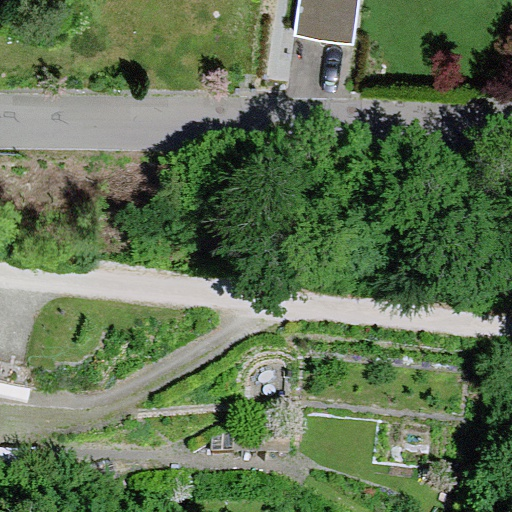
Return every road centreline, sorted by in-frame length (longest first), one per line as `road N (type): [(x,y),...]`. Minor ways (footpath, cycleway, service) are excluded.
road 1 (residential): [(511,324),(0,268)]
road 2 (residential): [(0,113),(511,129)]
